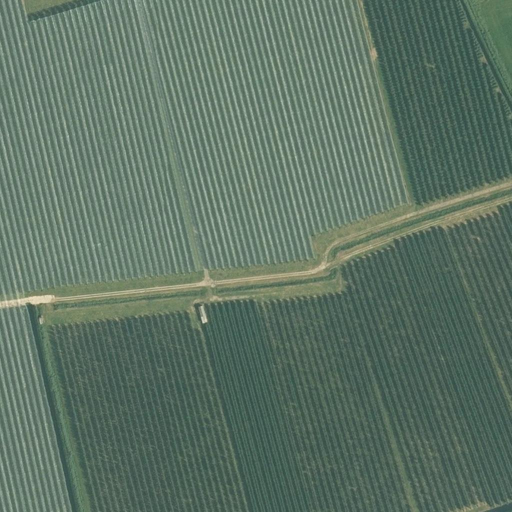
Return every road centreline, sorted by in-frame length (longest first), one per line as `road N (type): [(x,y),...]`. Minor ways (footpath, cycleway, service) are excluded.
road 1 (track): [(136,0),(205,284),(0,306)]
road 2 (track): [(205,284),(315,271),(511,198)]
road 3 (track): [(322,268),(332,243),(511,182)]
